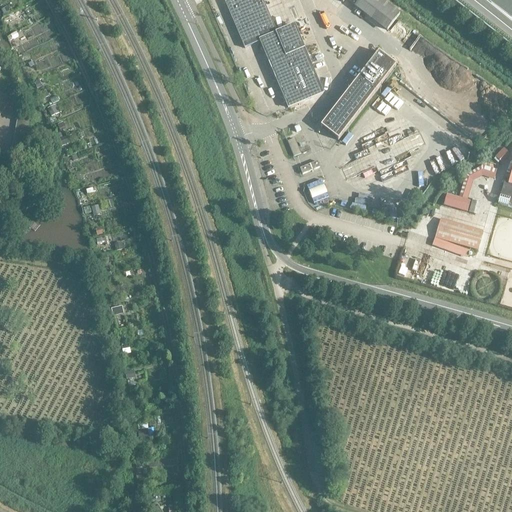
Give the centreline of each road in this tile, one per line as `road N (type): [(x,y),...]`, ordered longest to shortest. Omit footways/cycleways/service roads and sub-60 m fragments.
road 1 (track): [(274,276),(298,291),(511,359)]
road 2 (motorway): [(511,330),(283,260)]
road 3 (unclassified): [(236,137),(266,129),(296,202),(311,217),(406,243)]
road 4 (secondary): [(236,137),(176,0)]
road 5 (secondary): [(283,260),(255,207),(236,137)]
